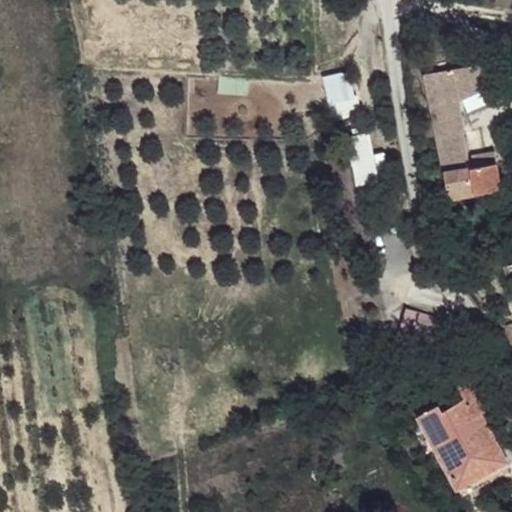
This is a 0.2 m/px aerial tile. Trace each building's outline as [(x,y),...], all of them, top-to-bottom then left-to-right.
[(495,63),(428,72),(439,150),(468,148),(460,102),(498,86),(495,63)] [(347,68),(320,76),(332,120),(360,112),(347,68)] [(371,130),(347,133),(352,182),(376,180),(371,130)] [(468,148),(439,150),(444,170),(470,167),(468,148)] [(493,162),(470,167),(474,190),(495,186),(493,162)] [(470,167),(444,170),(446,193),(474,190),(470,167)] [(403,305),(395,339),(429,347),(438,314),(403,305)] [(489,401),(472,366),(449,378),(453,390),(430,400),(426,396),(407,407),(447,482),(503,455),(480,406),(489,401)]
